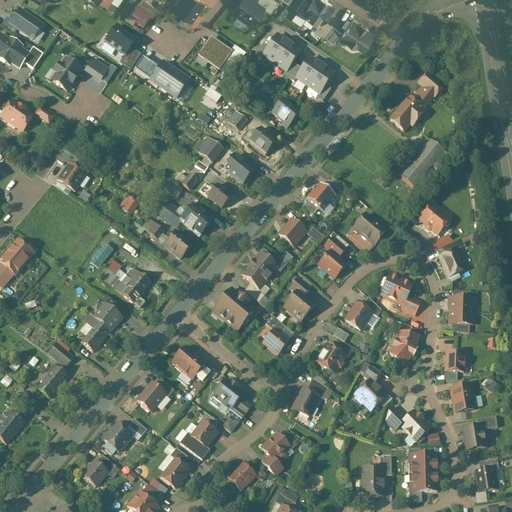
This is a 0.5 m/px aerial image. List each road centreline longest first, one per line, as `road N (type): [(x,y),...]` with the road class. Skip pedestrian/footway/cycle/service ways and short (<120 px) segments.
road 1 (residential): [(408,511),(448,500),(458,471),(420,382),(432,330),(424,270),(383,260),(357,275),(329,307),(275,402)]
road 2 (residential): [(175,317),(405,41)]
road 3 (residential): [(34,485),(175,317)]
road 4 (secondary): [(511,163),(485,0)]
road 5 (residential): [(275,402),(199,487),(208,511)]
road 6 (residential): [(175,317),(275,402)]
